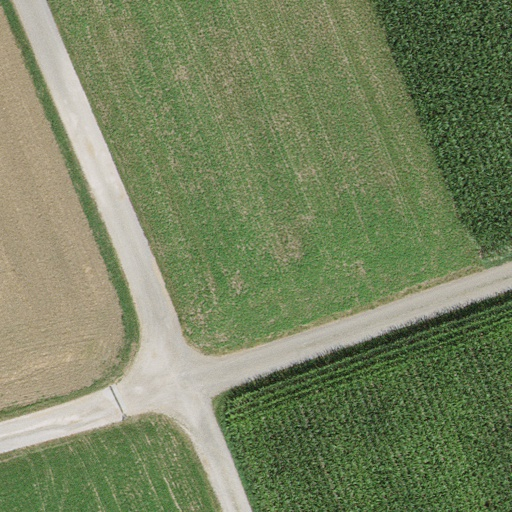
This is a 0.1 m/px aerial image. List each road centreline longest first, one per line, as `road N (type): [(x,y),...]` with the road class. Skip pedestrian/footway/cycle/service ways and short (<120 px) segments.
road 1 (track): [(227,511),(19,0)]
road 2 (track): [(511,260),(0,425)]
